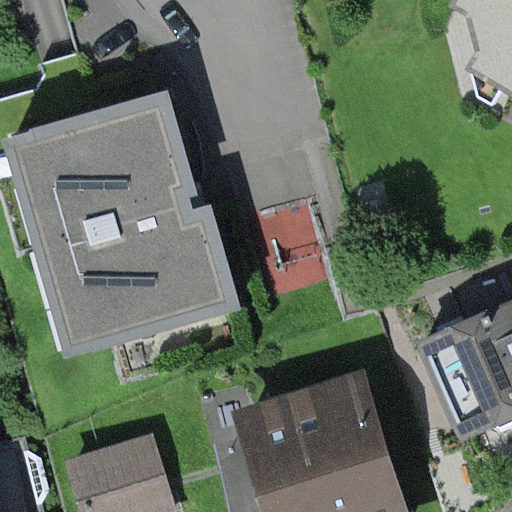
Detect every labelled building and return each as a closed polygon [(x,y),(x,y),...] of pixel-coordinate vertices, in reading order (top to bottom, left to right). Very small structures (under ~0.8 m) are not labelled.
[(511,0),(451,0),(452,4),(471,14),(480,52),(469,67),(511,92),(511,0)] [(165,106),(0,151),(0,153),(58,361),(239,311),(208,202),(193,206),(165,106)] [(427,343),(467,434),(491,425),(504,429),(511,425),(511,305),(472,323),(427,343)] [(280,511),(401,511),(360,383),(250,418),(280,511)] [(172,511),(151,442),(74,465),(88,511),(172,511)]
